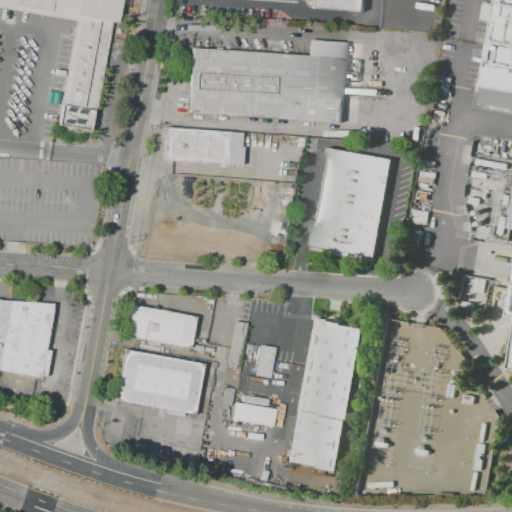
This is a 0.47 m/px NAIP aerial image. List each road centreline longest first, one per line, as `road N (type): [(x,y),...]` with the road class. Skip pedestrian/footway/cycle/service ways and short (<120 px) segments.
road 1 (residential): [(0,266),(416,291)]
road 2 (tertiary): [(157,0),(84,405)]
road 3 (trunk): [(232,507),(165,494),(0,437)]
road 4 (trunk): [(232,507),(101,459),(88,441),(84,405)]
